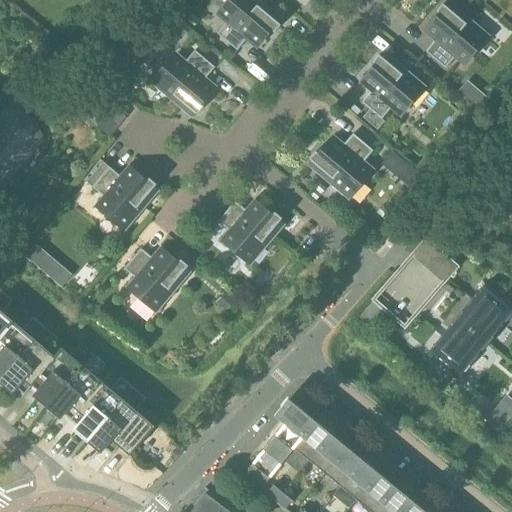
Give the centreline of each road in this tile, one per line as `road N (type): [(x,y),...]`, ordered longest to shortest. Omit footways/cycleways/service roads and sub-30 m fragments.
road 1 (residential): [(494,511),(302,355)]
road 2 (residential): [(302,355),(155,511)]
road 3 (residential): [(511,107),(375,271)]
road 4 (residential): [(361,0),(243,150)]
road 5 (residential): [(375,271),(243,150)]
